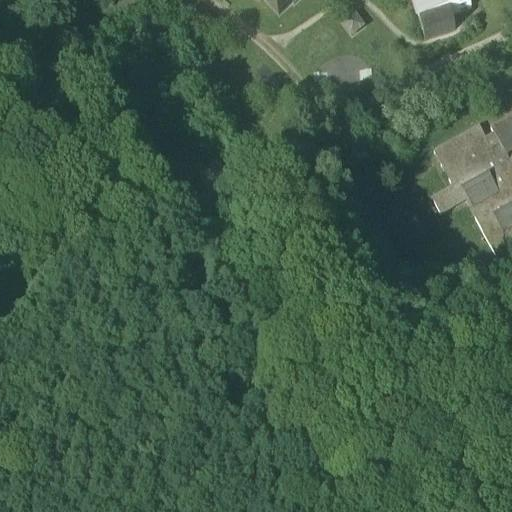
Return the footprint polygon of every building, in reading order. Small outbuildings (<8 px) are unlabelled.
[(291,0),(293,2),(294,0),(267,0),(278,12),(291,0)] [(413,0),(420,21),(450,11),(471,4),(469,0),(413,0)] [(450,11),(420,21),(424,36),(455,26),(450,11)] [(511,112),(491,124),(492,126),(511,115),(511,112)] [(474,213),(500,262),(511,255),(504,242),(511,238),(511,115),(492,126),(491,124),(490,125),(493,131),(495,136),(488,140),(486,135),(485,135),(478,123),(433,148),(434,150),(440,146),(446,158),(440,161),(441,162),(442,161),(450,174),(448,175),(450,179),(452,178),(458,190),(456,191),(457,192),(463,189),(467,196),(476,212),(474,213)] [(493,131),(486,135),(488,140),(495,136),(493,131)] [(434,150),(440,161),(446,158),(440,146),(434,150)] [(441,162),(448,175),(450,174),(442,161),(441,162)] [(465,198),(474,213),(476,212),(467,196),(463,189),(457,192),(456,191),(458,190),(452,178),(450,179),(452,183),(431,194),(433,198),(442,193),(447,203),(438,208),(440,211),(465,198)] [(433,198),(438,208),(447,203),(442,193),(433,198)]
